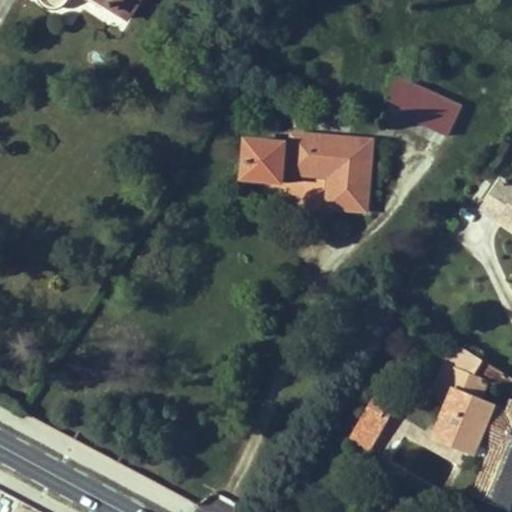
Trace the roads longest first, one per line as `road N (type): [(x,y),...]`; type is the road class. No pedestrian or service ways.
road 1 (unclassified): [(476,210),(276,511)]
road 2 (secondary): [(123,511),(0,445)]
